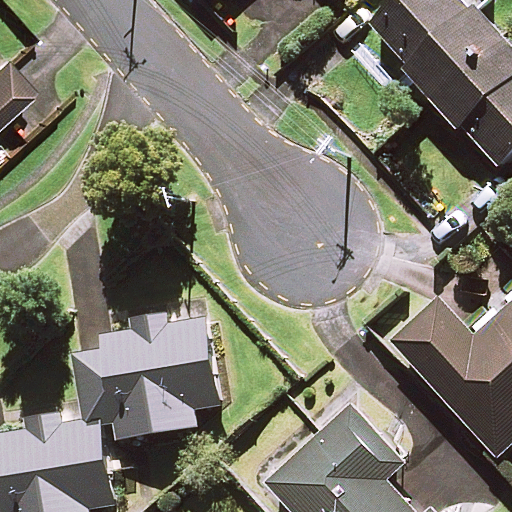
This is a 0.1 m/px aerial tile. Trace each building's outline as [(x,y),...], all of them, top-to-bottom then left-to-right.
[(490,0),(401,0),(374,23),(464,133),(469,129),(500,167),(511,157),(511,47),(480,9),(490,0)] [(0,116),(27,93),(0,62),(0,116)] [(511,448),(511,307),(479,337),(445,299),(397,342),(502,458),(511,448)] [(90,422),(91,428),(111,424),(114,441),(130,439),(148,435),(151,449),(176,445),(174,431),(201,426),(198,411),(224,406),(209,320),(170,327),(167,314),(103,325),(108,352),(79,357),(88,411),(90,422)] [(436,511),(434,509),(430,511),(416,511),(389,481),(408,465),(353,403),(266,482),(293,511),(436,511)] [(0,511),(93,511),(93,509),(118,505),(113,475),(136,471),(130,439),(114,441),(111,424),(91,428),(90,422),(67,426),(65,414),(25,421),(27,433),(0,437),(0,445),(1,455),(0,454),(0,511)]
